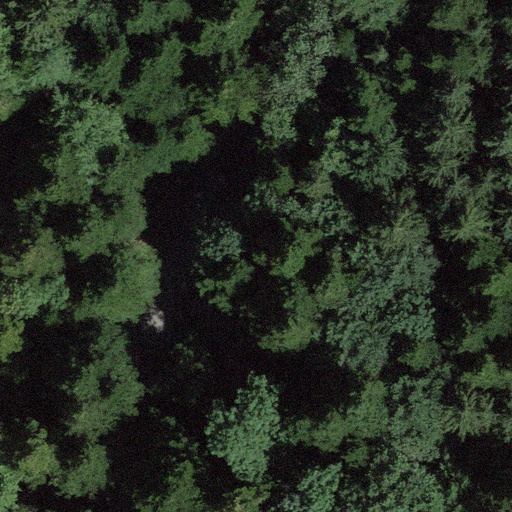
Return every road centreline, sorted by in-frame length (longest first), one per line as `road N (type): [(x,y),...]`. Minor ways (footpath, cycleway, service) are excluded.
road 1 (track): [(240,0),(183,194),(141,435),(96,511)]
road 2 (track): [(342,511),(161,322)]
